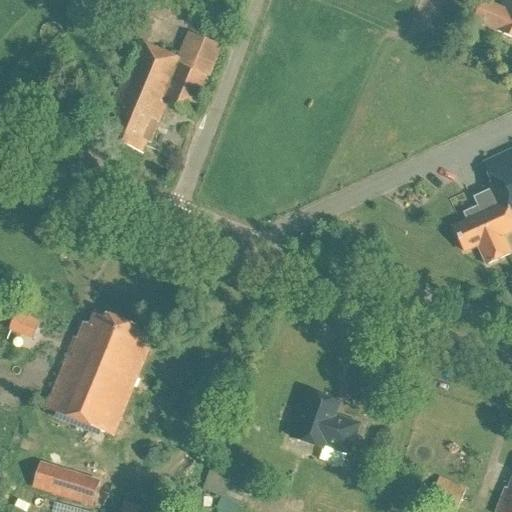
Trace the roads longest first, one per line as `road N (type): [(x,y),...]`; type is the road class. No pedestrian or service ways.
road 1 (secondary): [(511,367),(172,225)]
road 2 (unclassified): [(256,0),(172,225)]
road 3 (secondary): [(172,225),(0,155)]
